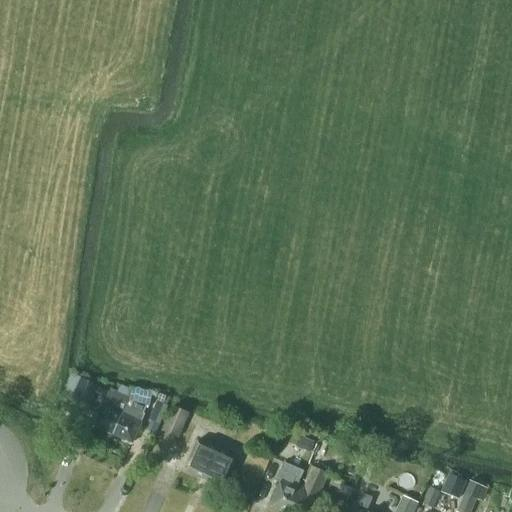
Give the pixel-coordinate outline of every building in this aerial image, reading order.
[(69,372),(66,395),(79,397),(83,374),(69,372)] [(101,404),(92,426),(113,435),(125,405),(129,397),(110,389),(103,405),(101,404)] [(135,399),(131,407),(125,405),(113,435),(131,443),(143,414),(142,414),(146,403),(135,399)] [(159,424),(167,406),(157,402),(149,419),(159,424)] [(188,413),(171,406),(161,431),(178,438),(188,413)] [(184,470),(222,487),(235,458),(197,440),(184,470)] [(281,511),(289,511),(303,484),(298,483),(305,469),(283,460),(276,479),(280,480),(269,507),(281,511)] [(303,484),(289,511),(315,511),(323,495),(319,493),(327,473),(310,466),(303,484)] [(457,511),(469,511),(475,498),(476,497),(481,499),(487,487),(470,479),(464,493),(456,511),(457,511)] [(434,508),(441,491),(430,487),(423,503),(434,508)] [(356,507),(355,507),(352,511),(368,511),(366,511),(372,498),(361,494),(356,507)] [(412,511),(417,502),(404,496),(396,511),(412,511)]
